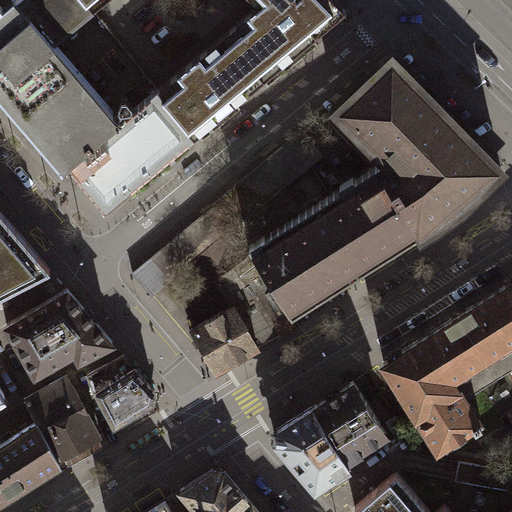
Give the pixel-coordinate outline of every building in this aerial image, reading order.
[(121,119),(55,42),(84,17),(94,8),(87,0),(86,0),(9,0),(0,8),(0,94),(63,168),(68,163),(121,119)] [(103,1),(104,0),(86,0),(87,0),(94,8),(103,1)] [(347,10),(337,0),(252,0),(258,6),(218,38),(241,65),(247,60),(263,79),(347,10)] [(218,38),(158,88),(166,96),(165,97),(173,106),(172,107),(195,135),(263,79),(247,60),(241,65),(218,38)] [(419,233),(460,207),(499,168),(497,166),(499,164),(392,56),(339,108),(388,158),(376,165),(419,233)] [(138,104),(121,119),(68,163),(73,169),(72,169),(106,210),(195,135),(172,107),(173,106),(165,97),(166,96),(158,88),(138,104)] [(303,132),(242,183),(260,206),(261,207),(323,156),(303,132)] [(293,313),(419,233),(376,165),(355,178),(353,176),(340,184),(342,187),(249,245),(254,252),(293,313)] [(241,182),(214,205),(233,228),(260,206),(242,183),(241,182)] [(152,296),(192,263),(229,232),(233,228),(214,205),(133,272),(152,296)] [(0,294),(51,268),(0,209),(0,294)] [(240,244),(229,232),(192,263),(202,275),(240,244)] [(275,324),(293,313),(254,252),(215,280),(221,290),(222,290),(233,305),(234,305),(259,346),(281,333),(275,324)] [(442,445),(481,420),(467,399),(511,369),(511,279),(384,361),(436,444),(442,445)] [(113,341),(67,288),(7,324),(35,373),(75,350),(79,359),(113,341)] [(233,305),(192,328),(211,361),(217,370),(259,346),(234,305),(233,305)] [(156,391),(125,354),(87,374),(115,425),(153,401),(156,391)] [(42,426),(83,403),(67,374),(49,384),(50,385),(27,397),(39,420),(42,426)] [(348,458),(349,457),(387,433),(354,380),(314,405),(348,458)] [(83,403),(42,426),(59,457),(100,435),(83,403)] [(348,458),(314,405),(277,429),(276,439),(315,485),(352,461),(349,457),(348,458)] [(56,462),(60,459),(59,457),(42,426),(39,420),(0,443),(0,497),(40,472),(42,475),(58,465),(56,462)] [(214,468),(180,489),(199,511),(260,511),(224,469),(214,468)] [(511,511),(511,510),(509,511),(452,511),(445,503),(435,511),(433,511),(397,470),(356,505),(361,511),(511,511)] [(174,511),(165,498),(144,511),(174,511)]
